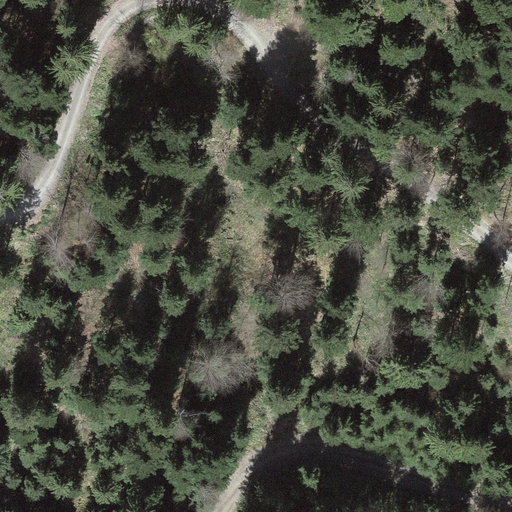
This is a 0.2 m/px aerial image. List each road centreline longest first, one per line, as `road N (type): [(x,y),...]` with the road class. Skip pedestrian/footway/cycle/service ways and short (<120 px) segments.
road 1 (track): [(199,0),(238,26),(321,122),(465,213),(511,260)]
road 2 (track): [(220,511),(262,463),(315,452),(511,494)]
road 3 (track): [(511,149),(351,50),(313,45),(264,53)]
road 4 (track): [(0,210),(17,206),(50,169),(100,36),(136,0)]
